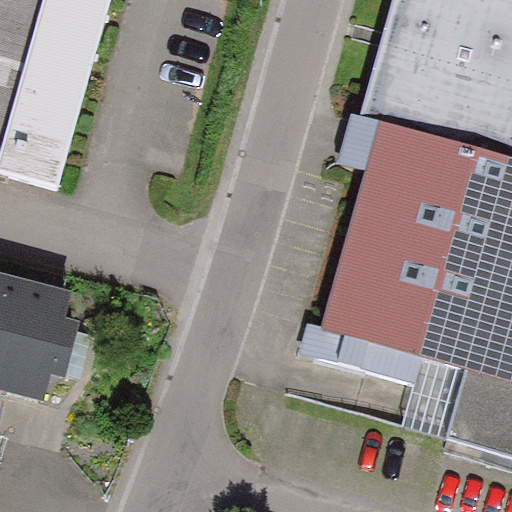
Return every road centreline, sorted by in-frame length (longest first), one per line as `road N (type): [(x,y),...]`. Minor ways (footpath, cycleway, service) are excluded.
road 1 (residential): [(165,469),(249,233),(315,0)]
road 2 (residential): [(165,469),(295,511)]
